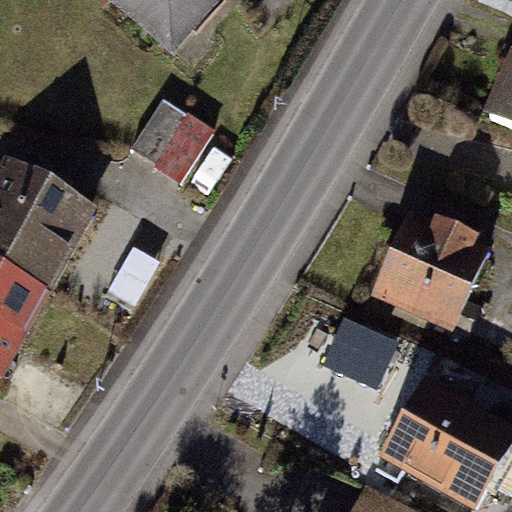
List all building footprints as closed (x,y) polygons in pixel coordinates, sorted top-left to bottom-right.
[(118,0),(174,48),(216,0),(118,0)] [(511,80),(494,118),(511,126),(511,80)] [(167,104),(135,154),(184,186),(217,136),(167,104)] [(13,168),(0,191),(0,267),(50,295),(96,214),(13,168)] [(411,224),(378,297),(458,334),(491,262),(471,253),(476,242),(444,227),(439,237),(411,224)] [(0,267),(0,376),(3,379),(50,295),(0,267)] [(511,436),(427,387),(386,457),(482,511),(495,490),(511,459),(511,436)] [(511,459),(495,490),(511,499),(511,459)] [(414,511),(369,488),(356,511),(414,511)]
